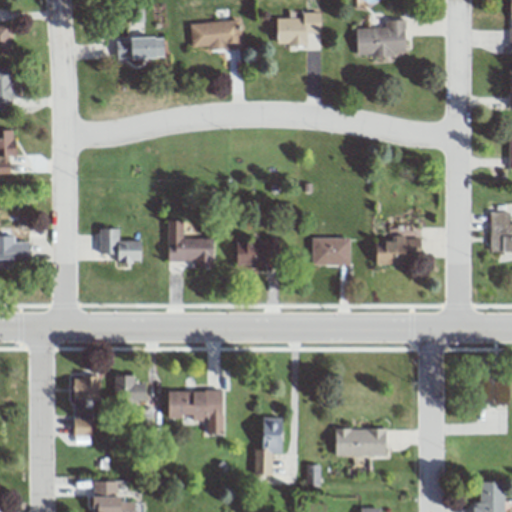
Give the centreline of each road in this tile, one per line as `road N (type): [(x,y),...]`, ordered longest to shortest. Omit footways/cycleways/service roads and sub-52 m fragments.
road 1 (secondary): [(0,321),(511,321)]
road 2 (residential): [(67,136),(288,117),(451,147)]
road 3 (residential): [(70,321),(58,0)]
road 4 (residential): [(457,321),(452,0)]
road 5 (residential): [(36,321),(37,511)]
road 6 (residential): [(429,321),(429,511)]
